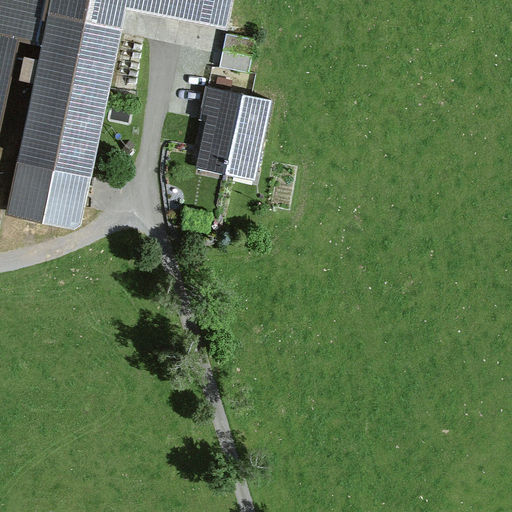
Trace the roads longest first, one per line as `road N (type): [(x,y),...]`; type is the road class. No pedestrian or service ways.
road 1 (track): [(245,511),(141,190),(176,39)]
road 2 (track): [(141,190),(122,223),(0,259)]
